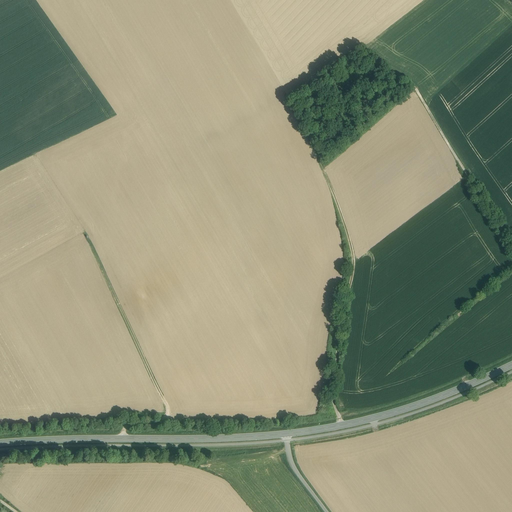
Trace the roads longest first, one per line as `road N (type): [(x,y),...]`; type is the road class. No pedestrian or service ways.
road 1 (track): [(340,425),(332,380),(353,249),(323,162),(290,99)]
road 2 (secondary): [(0,442),(285,433)]
road 3 (track): [(511,240),(415,86),(390,73),(322,78)]
road 4 (track): [(124,438),(130,425),(160,420),(168,409),(88,232)]
road 5 (secondary): [(285,433),(402,410),(511,365)]
